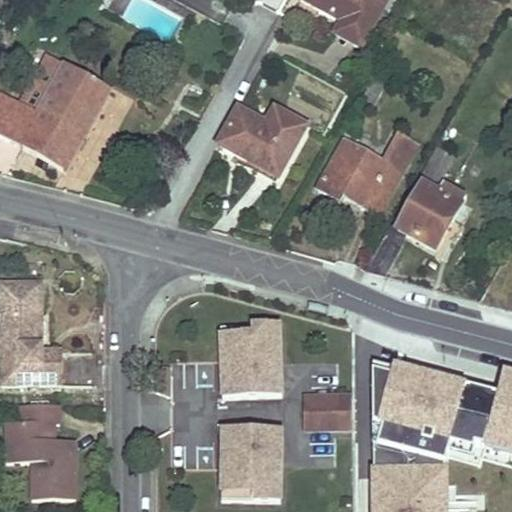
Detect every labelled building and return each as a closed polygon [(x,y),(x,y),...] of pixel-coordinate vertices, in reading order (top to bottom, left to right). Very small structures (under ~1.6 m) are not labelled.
[(302,0),(301,3),(338,23),(333,34),(364,52),(374,34),(366,30),(382,2),(378,0),(302,0)] [(393,0),(378,0),(382,2),(366,30),(374,34),(393,0)] [(68,69),(50,59),(22,108),(40,118),(68,69)] [(90,81),(68,69),(40,118),(22,108),(12,102),(0,122),(0,176),(11,179),(26,153),(43,163),(65,175),(111,93),(90,81)] [(386,90),(376,84),(365,104),(375,110),(386,90)] [(305,134),(274,117),(265,132),(236,116),(216,151),(256,172),(259,168),(276,180),(305,134)] [(418,148),(399,138),(383,166),(368,158),(346,146),(319,192),(335,201),(339,194),(346,198),(380,218),(418,148)] [(395,241),(405,246),(435,263),(446,243),(451,232),(468,202),(445,189),(440,197),(434,194),(453,161),(438,152),(419,186),(424,189),(409,216),(403,226),(395,241)] [(339,194),(335,201),(342,205),(346,198),(339,194)] [(395,241),(403,226),(396,222),(371,268),(367,274),(387,280),(405,246),(395,241)] [(42,284),(2,284),(4,388),(66,388),(65,354),(42,354),(40,358),(33,354),(37,349),(37,316),(43,316),(42,284)] [(43,316),(37,316),(37,349),(33,354),(40,358),(42,354),(43,316)] [(283,400),(281,330),(222,332),(222,352),(224,402),(283,400)] [(398,373),(375,367),(375,376),(395,381),(398,373)] [(172,401),(172,371),(156,371),(156,395),(172,401)] [(375,460),(374,511),(444,511),(445,476),(452,447),(473,452),(475,448),(511,458),(511,382),(504,381),(500,400),(467,391),(421,380),(398,373),(395,381),(375,376),(375,427),(385,429),(375,460)] [(352,436),(351,398),(306,399),(306,436),(352,436)] [(33,504),(76,503),(76,452),(56,453),(56,445),(56,429),(62,430),(62,409),(21,409),(21,428),(7,429),(7,468),(32,467),(33,504)] [(385,429),(375,427),(375,460),(385,429)] [(282,506),(284,436),(225,435),(224,484),(223,505),(282,506)] [(77,444),(56,445),(56,453),(76,452),(77,444)]
